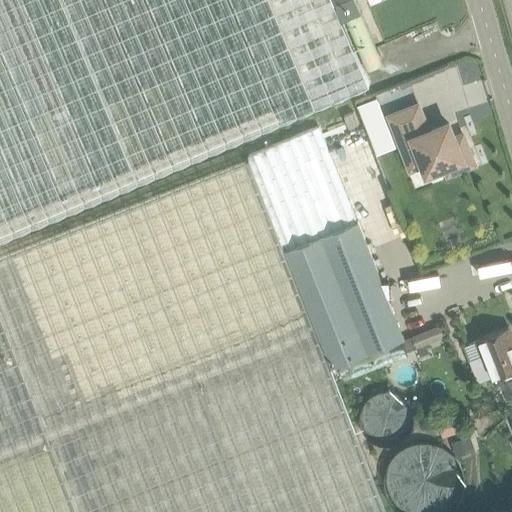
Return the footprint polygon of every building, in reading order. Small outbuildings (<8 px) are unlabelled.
[(0,0),(0,239),(369,85),(363,71),(343,23),(342,19),(333,0),(0,0)] [(333,0),(342,19),(343,23),(363,15),(356,0),(333,0)] [(396,89),(383,94),(386,104),(399,99),(396,89)] [(376,154),(395,147),(376,98),(357,106),(376,154)] [(418,104),(389,115),(407,160),(420,155),(428,176),(445,169),(447,174),(474,163),(466,143),(457,146),(448,123),(428,131),(418,104)] [(344,115),(349,127),(358,123),(353,112),(344,115)] [(0,511),(387,511),(332,367),(285,250),(248,158),(31,241),(0,252),(0,511)] [(428,204),(440,234),(480,218),(468,188),(428,204)] [(356,222),(285,250),(332,367),(338,365),(401,339),(404,338),(368,246),(366,241),(358,222),(356,222)] [(477,341),(463,346),(468,360),(483,355),(492,378),(511,370),(511,347),(505,329),(477,340),(477,341)] [(420,333),(412,336),(417,348),(425,345),(420,333)] [(419,402),(419,401),(418,395),(417,390),(414,386),(411,381),(408,378),(402,374),(397,372),(390,371),(385,371),(379,373),(373,375),(368,379),(365,383),(362,388),(360,393),(359,400),(359,406),(361,411),(363,416),(367,421),(371,425),(375,428),(381,430),(388,431),(393,431),(399,429),(404,427),(410,423),(413,418),(416,413),(418,407),(419,402)] [(511,378),(501,382),(510,405),(511,403),(511,378)] [(450,416),(437,420),(443,437),(455,433),(450,416)] [(470,435),(451,441),(456,456),(475,450),(470,435)] [(456,474),(455,468),(454,462),(451,456),(447,451),(442,447),(437,444),(430,441),(425,440),(418,441),(411,443),(405,445),(400,449),(396,454),(392,460),(390,466),(389,472),(390,479),(392,486),(395,492),(399,497),(405,502),(411,505),(420,507),(429,506),(435,505),(441,502),(445,498),(449,494),(453,487),(455,481),(456,474)]
